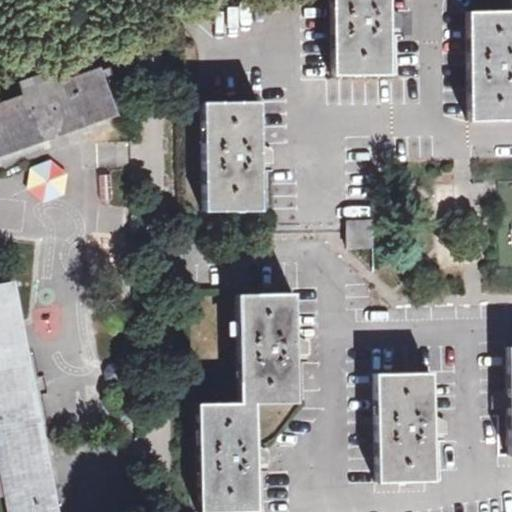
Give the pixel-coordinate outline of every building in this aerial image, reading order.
[(387,8),(387,0),(329,0),(332,77),(391,75),(388,26),(387,8)] [(511,0),(507,0),(507,12),(463,12),(465,123),(511,122),(511,0)] [(388,26),(405,25),(405,16),(404,8),(387,8),(388,26)] [(0,152),(107,116),(91,73),(47,88),(42,73),(13,83),(17,98),(0,104),(0,152)] [(256,146),(255,100),(198,102),(201,211),(258,209),(257,163),(256,146)] [(257,163),(274,163),(274,155),(273,146),(256,146),(257,163)] [(26,190),(42,202),(64,195),(68,172),(49,159),(28,168),(26,190)] [(110,200),(110,175),(98,175),(99,200),(110,200)] [(371,245),(370,218),(345,219),(345,224),(346,244),(371,245)] [(0,469),(8,511),(54,511),(45,464),(18,322),(10,283),(0,284),(0,469)] [(251,449),(250,403),(295,402),(294,393),(293,362),(293,356),(293,339),(291,293),(233,293),(237,402),(193,403),(195,511),(252,511),(251,466),(251,449)] [(293,356),(311,356),(311,347),(311,338),(293,339),(293,356)] [(511,344),(503,345),(504,394),(504,446),(504,456),(511,455),(511,344)] [(102,385),(110,389),(119,388),(126,381),(127,370),(120,362),(109,360),(100,366),(98,377),(102,385)] [(430,412),(430,372),(371,373),(373,482),(424,482),(431,482),(431,437),(430,420),(430,412)] [(485,411),(504,411),(504,394),(485,394),(485,402),(485,411)] [(431,437),(449,437),(449,428),(449,420),(430,420),(431,437)] [(251,466),(269,466),(269,457),(269,449),(251,449),(251,466)]
